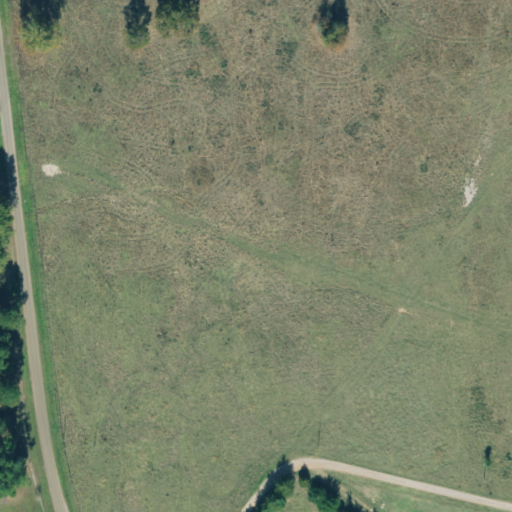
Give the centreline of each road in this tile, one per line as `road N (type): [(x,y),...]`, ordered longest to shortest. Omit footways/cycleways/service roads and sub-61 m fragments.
road 1 (residential): [(58,511),(45,472),(0,76)]
road 2 (residential): [(215,511),(302,434),(374,431),(511,462)]
